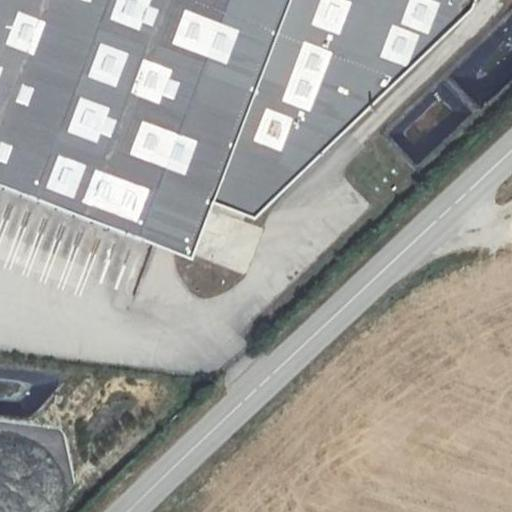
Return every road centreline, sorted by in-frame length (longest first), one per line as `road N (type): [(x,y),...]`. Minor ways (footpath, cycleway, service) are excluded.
road 1 (tertiary): [(511,150),(126,511)]
road 2 (unknown): [(0,325),(285,361)]
